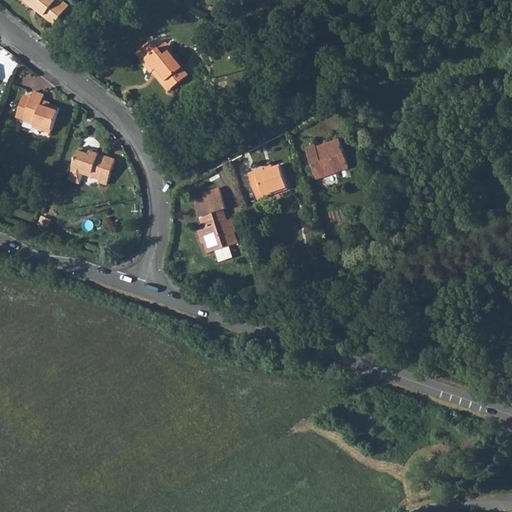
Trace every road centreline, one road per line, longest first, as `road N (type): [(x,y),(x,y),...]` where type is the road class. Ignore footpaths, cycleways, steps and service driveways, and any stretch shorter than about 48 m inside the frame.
road 1 (secondary): [(144,289),(511,415)]
road 2 (residential): [(0,23),(105,101),(147,154),(160,229),(144,289)]
road 3 (secondary): [(0,237),(144,289)]
